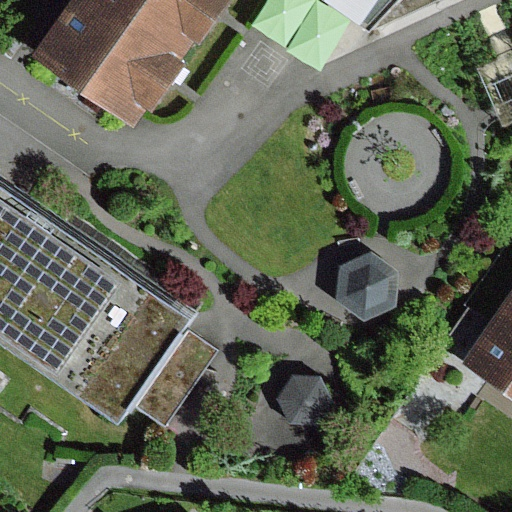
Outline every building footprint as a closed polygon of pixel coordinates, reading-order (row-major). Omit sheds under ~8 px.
[(320,0),(368,34),(400,0),(72,0),(31,58),(135,129),(147,112),(151,114),(152,115),(174,83),(186,66),(181,63),(195,44),(201,47),(223,15),(233,0),(320,0)] [(0,184),(0,343),(118,426),(133,404),(166,428),(220,351),(187,328),(193,320),(0,184)] [(371,254),(340,268),(335,303),(363,321),(396,307),(400,274),(371,254)] [(511,287),(460,365),(511,399),(511,287)] [(319,380),(294,378),(277,398),(291,425),(320,427),(334,403),(319,380)]
